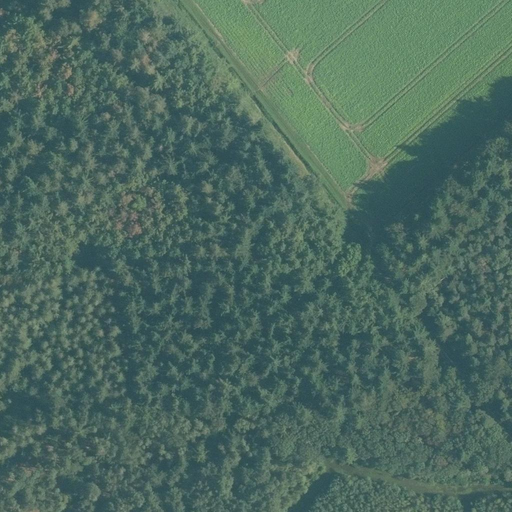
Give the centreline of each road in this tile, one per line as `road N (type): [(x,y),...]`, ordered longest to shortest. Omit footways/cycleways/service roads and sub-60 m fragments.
road 1 (track): [(511,442),(356,247),(511,114)]
road 2 (track): [(356,247),(331,237),(66,263),(0,279)]
